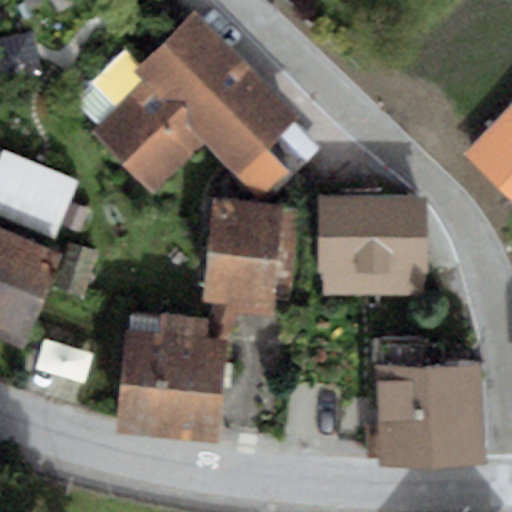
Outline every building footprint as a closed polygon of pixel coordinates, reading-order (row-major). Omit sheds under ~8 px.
[(301,125),(198,21),(143,75),(157,89),(104,141),(157,195),(209,144),(245,180),(301,125)] [(3,150),(0,157),(0,212),(51,234),(74,179),(3,150)] [(428,199),(322,197),(320,293),(427,294),(428,199)] [(281,206),(215,198),(204,303),(270,310),(281,206)] [(57,255),(0,233),(0,332),(25,341),(57,255)] [(69,240),(53,286),(84,297),(101,252),(69,240)] [(159,341),(132,339),(124,430),(218,439),(227,343),(207,341),(209,318),(161,314),(159,341)] [(425,338),(374,337),(372,464),(485,466),(487,370),(425,369),(425,338)]
